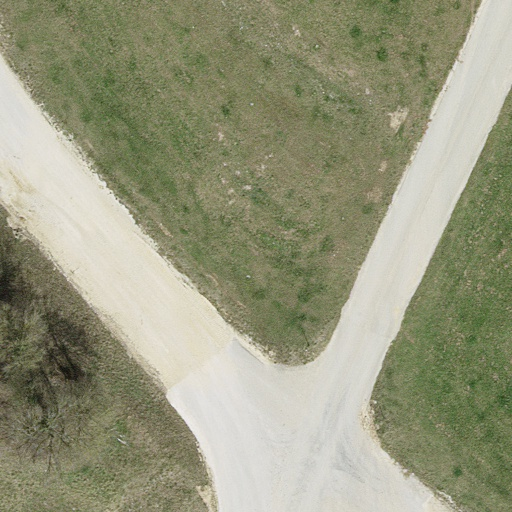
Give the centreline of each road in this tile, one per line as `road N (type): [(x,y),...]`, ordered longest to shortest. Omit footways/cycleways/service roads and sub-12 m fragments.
road 1 (track): [(0,144),(293,468),(398,501),(409,511)]
road 2 (track): [(511,0),(279,511)]
